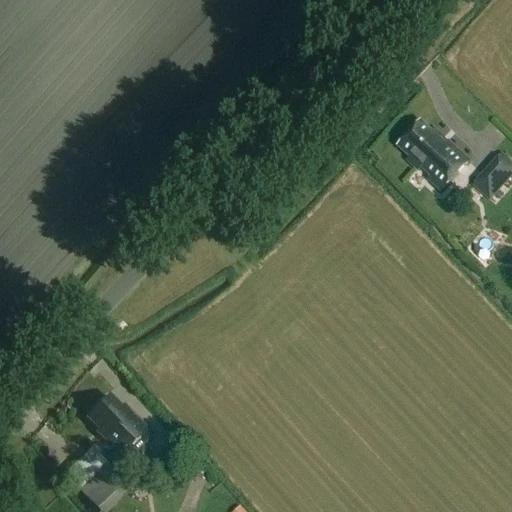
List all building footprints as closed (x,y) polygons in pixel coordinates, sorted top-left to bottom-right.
[(429,180),(442,191),(470,161),(449,143),(446,146),(440,141),(443,137),(435,130),(432,133),(421,123),(400,147),(412,158),(409,161),(420,171),(423,167),(432,176),(429,180)] [(491,200),(511,177),(511,162),(503,155),(475,186),(491,200)] [(120,408),(108,396),(87,417),(99,430),(96,433),(127,463),(154,434),(123,404),(120,408)] [(170,449),(156,463),(180,487),(192,475),(180,463),(181,461),(170,449)] [(98,469),(75,495),(93,511),(106,511),(124,492),(98,469)]
